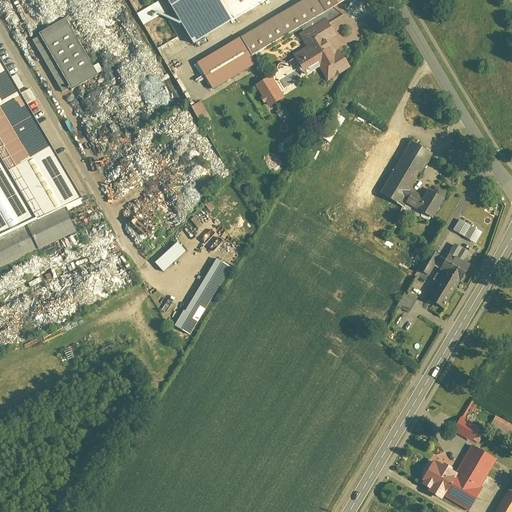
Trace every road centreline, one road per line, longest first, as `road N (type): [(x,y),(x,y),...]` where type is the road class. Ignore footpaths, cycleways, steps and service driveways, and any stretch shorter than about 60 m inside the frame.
road 1 (secondary): [(348,511),(511,237)]
road 2 (residential): [(395,0),(511,191)]
road 3 (unknown): [(431,64),(350,208)]
